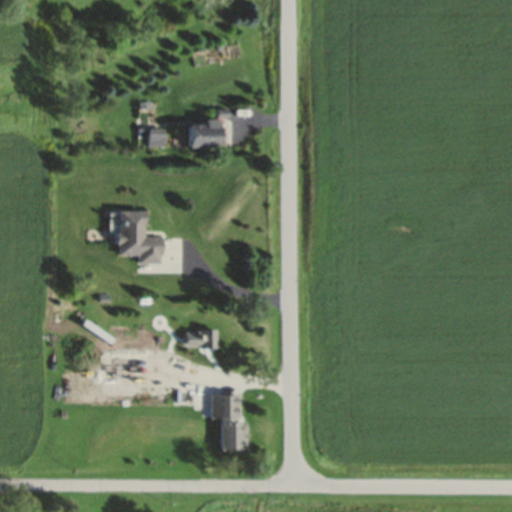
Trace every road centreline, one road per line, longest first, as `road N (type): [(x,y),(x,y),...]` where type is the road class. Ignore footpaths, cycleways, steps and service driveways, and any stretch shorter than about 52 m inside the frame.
road 1 (residential): [(0,481),(511,487)]
road 2 (residential): [(287,0),(294,487)]
